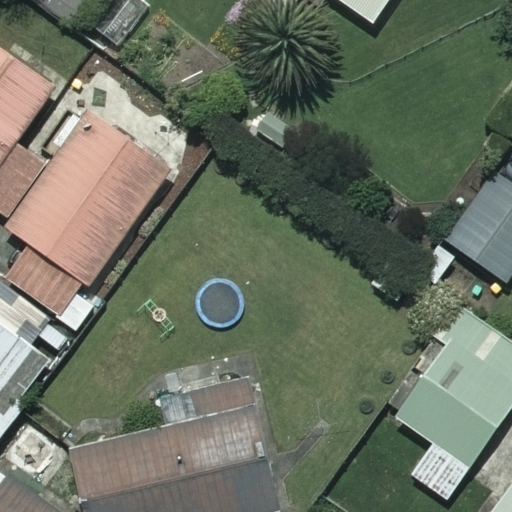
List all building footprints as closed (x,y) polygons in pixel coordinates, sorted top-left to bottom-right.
[(330,0),(379,32),(399,0),(330,0)] [(6,280),(75,328),(94,300),(86,295),(170,175),(0,51),(0,218),(11,227),(6,235),(27,250),(6,280)] [(511,277),(511,174),(500,167),(447,248),(507,286),(511,277)] [(0,430),(8,419),(0,412),(0,397),(38,345),(54,356),(69,335),(19,299),(9,312),(0,305),(0,430)] [(511,411),(511,345),(465,314),(393,420),(433,447),(412,479),(449,504),(511,411)] [(277,511),(248,384),(160,404),(167,431),(68,453),(81,511),(277,511)] [(59,511),(0,469),(0,511),(59,511)] [(511,511),(511,490),(508,488),(491,511),(511,511)]
